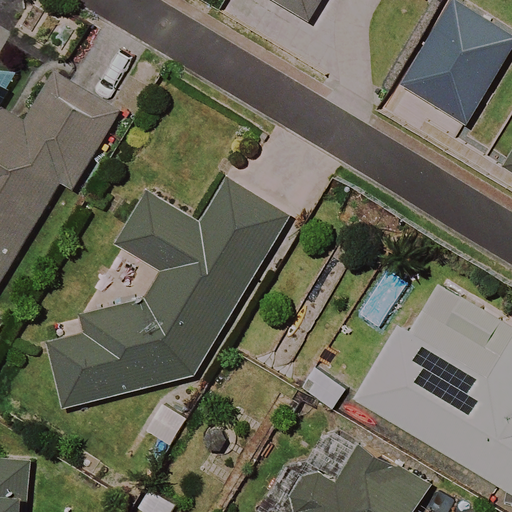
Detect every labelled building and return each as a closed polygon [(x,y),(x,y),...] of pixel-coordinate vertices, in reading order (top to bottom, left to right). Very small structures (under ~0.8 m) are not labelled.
[(282,0),(314,21),(327,0),(282,0)] [(93,166),(130,105),(75,73),(66,67),(31,124),(0,105),(0,298),(83,160),(93,166)] [(294,214),(234,178),(209,219),(155,187),(122,242),(166,268),(155,300),(90,315),(94,334),(56,343),(70,405),(195,378),(294,214)] [(511,324),(495,352),(429,313),(418,332),(406,325),(362,398),(511,488),(511,324)] [(430,511),(446,490),(372,441),(343,484),(321,469),(301,499),(310,505),(305,511),(430,511)] [(0,511),(43,511),(44,494),(33,494),(35,462),(0,460),(0,511)]
